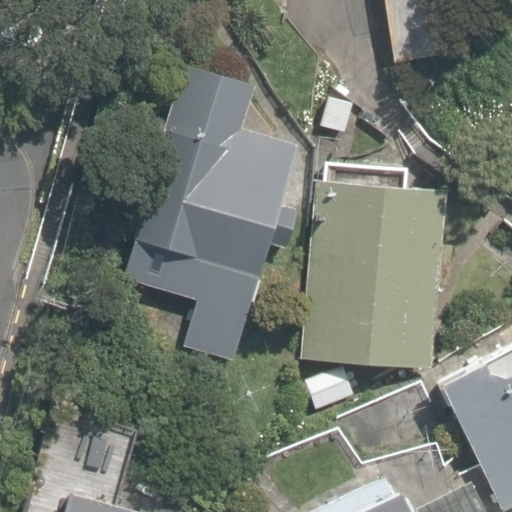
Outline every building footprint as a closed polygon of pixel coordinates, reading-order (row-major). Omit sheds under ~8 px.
[(440,0),(374,0),(386,62),(450,50),(440,0)] [(243,80),(167,61),(111,285),(181,302),(170,348),(228,362),(286,130),(234,117),(243,80)] [(436,189),(296,181),(287,356),(427,363),(436,189)] [(511,359),(477,379),(467,363),(420,389),(487,511),(509,511),(511,511),(511,359)] [(395,511),(379,481),(321,511),(395,511)] [(113,511),(49,499),(45,511),(113,511)]
